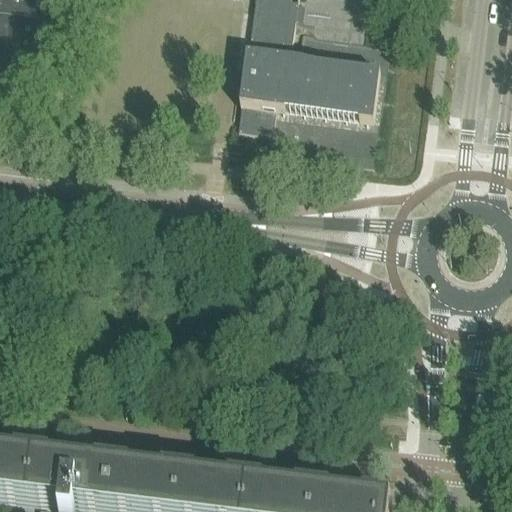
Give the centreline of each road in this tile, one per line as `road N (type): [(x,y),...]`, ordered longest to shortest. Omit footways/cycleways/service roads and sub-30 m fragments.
road 1 (tertiary): [(426,252),(0,196)]
road 2 (unclassified): [(444,294),(426,511)]
road 3 (unclassified): [(486,0),(459,215)]
road 4 (unclassified): [(453,511),(484,302)]
road 5 (unclassified): [(491,218),(511,70)]
